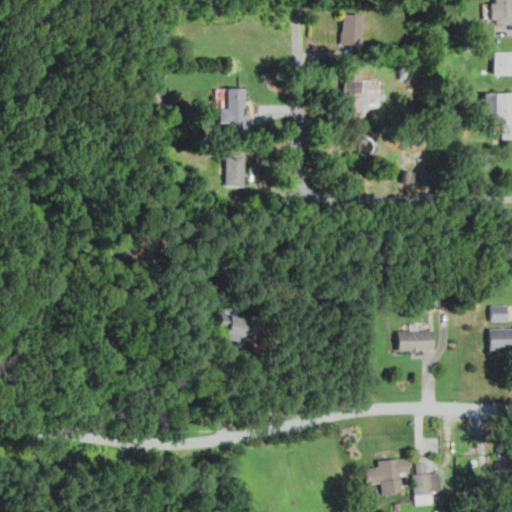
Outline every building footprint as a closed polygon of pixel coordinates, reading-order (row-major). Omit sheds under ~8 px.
[(489,2),(490,17),(495,17),(495,22),(511,21),(511,0),(494,0),(495,1),(489,2)] [(339,12),(337,43),(357,44),(359,13),(339,12)] [(511,51),(493,51),(493,73),(511,73),(511,51)] [(397,66),(398,77),(406,76),(406,66),(397,66)] [(338,70),(357,69),(358,86),(382,85),(382,93),(377,93),(377,105),(359,106),(360,113),(340,114),(338,70)] [(216,107),(216,121),(230,121),(230,134),(243,134),(242,117),(240,117),(239,107),(242,107),(242,86),(222,86),(222,107),(216,107)] [(511,91),(482,92),(483,122),(502,121),(502,138),(511,137),(511,91)] [(222,153),(222,184),(242,184),(242,153),(222,153)] [(402,171),(400,182),(411,184),(413,173),(402,171)] [(438,308),(436,289),(446,289),(447,308),(438,308)] [(420,296),(421,306),(436,305),(435,296),(420,296)] [(488,303),(488,319),(505,319),(505,303),(488,303)] [(216,311),(213,325),(223,327),(221,336),(261,344),(266,321),(216,311)] [(511,326),(487,327),(488,347),(511,346),(511,326)] [(394,329),(395,349),(431,348),(430,328),(394,329)] [(496,446),(497,470),(511,469),(511,445),(510,445),(510,442),(497,443),(497,446),(496,446)] [(362,468),(363,483),(378,482),(379,496),(402,493),(400,473),(410,472),(408,457),(376,460),(377,467),(362,468)] [(411,474),(412,494),(430,493),(430,490),(438,490),(437,472),(411,474)]
